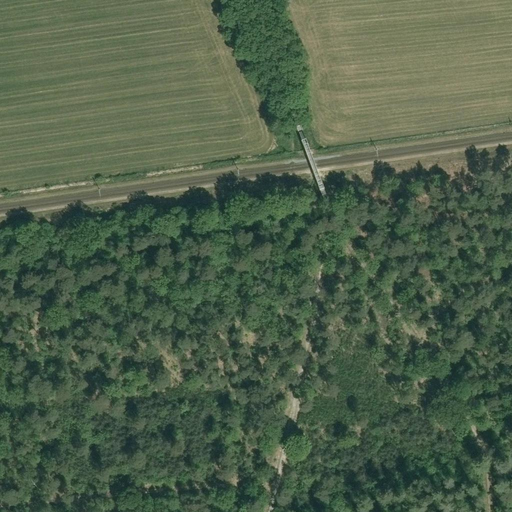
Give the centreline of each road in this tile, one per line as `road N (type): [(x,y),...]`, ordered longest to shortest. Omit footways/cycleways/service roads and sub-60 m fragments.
road 1 (track): [(318,180),(332,216),(486,452),(489,511)]
road 2 (track): [(268,511),(317,283),(339,225)]
road 3 (track): [(249,0),(305,146)]
